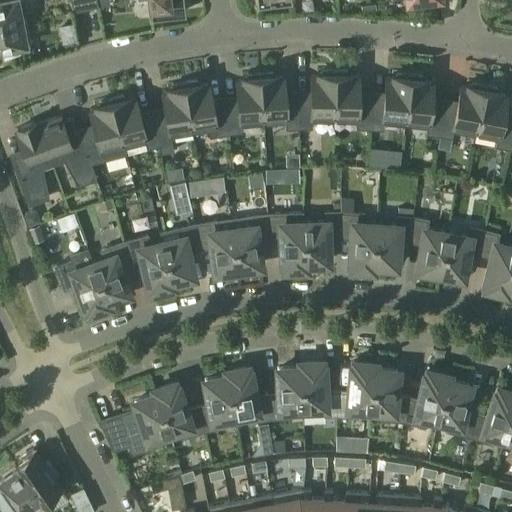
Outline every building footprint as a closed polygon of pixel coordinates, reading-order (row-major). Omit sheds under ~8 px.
[(0,0),(0,24),(21,21),(16,0),(0,0)] [(70,0),(73,11),(98,6),(96,0),(70,0)] [(148,0),(150,16),(184,12),(183,0),(136,0),(136,1),(143,0),(148,0)] [(26,19),(21,21),(0,24),(0,49),(2,49),(5,57),(17,52),(15,46),(31,43),(26,19)] [(334,118),(334,70),(321,70),(321,73),(316,73),(316,75),(310,75),(310,101),(297,101),(298,128),(305,128),(311,128),(311,118),(334,118)] [(356,124),(356,128),(362,128),(369,128),(370,102),(358,102),(358,75),(352,75),(352,73),(347,73),(347,70),(334,70),(334,118),(356,119),(356,124)] [(285,125),(285,129),(292,128),(298,128),(297,101),(285,102),(283,76),(277,77),(277,74),(272,75),(272,72),(259,73),(263,121),(285,119),(285,125)] [(263,121),(259,73),(246,74),(246,77),(242,77),(242,79),(236,80),(238,106),(225,107),(228,133),(235,132),(241,132),(240,123),(263,121)] [(405,122),(409,74),(397,73),(396,76),(392,75),(391,78),(385,77),(383,103),(370,102),(369,128),(375,128),(381,129),(382,120),(405,122)] [(426,130),(426,134),(432,134),(438,135),(442,109),(430,108),(433,82),(426,81),(427,79),(422,78),(422,76),(409,74),(405,122),(427,124),(426,130)] [(209,136),(215,135),(222,134),(228,133),(225,107),(213,109),(208,83),(202,84),(202,82),(197,83),(197,80),(184,82),(192,130),(205,128),(209,136)] [(160,153),(173,151),(170,134),(192,130),(184,82),(171,85),(172,87),(167,88),(167,90),(161,91),(166,117),(154,119),(159,145),(160,153)] [(475,132),(484,85),(471,83),(471,85),(466,84),(466,87),(460,86),(455,112),(442,109),(438,135),(445,136),(451,137),(453,128),(475,132)] [(495,142),(495,146),(508,149),(511,129),(511,122),(501,120),(506,95),(500,93),(501,91),(496,90),(497,88),(484,85),(475,132),(497,136),(495,142)] [(146,148),(159,145),(154,119),(153,120),(141,123),(134,97),(129,99),(128,97),(124,98),(123,95),(110,99),(123,145),(144,139),(145,145),(146,148)] [(123,145),(110,99),(98,102),(98,104),(94,106),(95,108),(89,109),(95,135),(81,139),(90,163),(126,154),(123,145)] [(37,124),(52,165),(64,161),(77,186),(95,179),(90,163),(81,139),(80,139),(69,143),(60,116),(37,124)] [(52,165),(37,124),(36,125),(35,122),(17,128),(18,131),(15,132),(25,159),(14,163),(28,204),(47,197),(41,169),(52,165)] [(171,211),(191,210),(190,179),(170,180),(171,211)] [(61,229),(79,223),(75,211),(57,217),(61,229)] [(339,236),(340,211),(324,212),(325,221),(303,222),(305,262),(327,262),(327,236),(339,236)] [(365,213),(355,213),(340,211),(339,236),(351,237),(350,262),(351,262),(351,267),(373,269),(373,264),(375,223),(364,222),(365,213)] [(303,212),(282,213),(266,214),(269,238),(281,238),(282,263),(283,263),(283,268),(306,268),(305,262),(303,222),(303,212)] [(269,238),(266,214),(251,216),(253,225),(232,228),(237,268),(260,265),(256,240),(269,238)] [(409,241),(412,217),(397,216),(397,225),(375,223),(373,264),(395,265),(397,240),(409,241)] [(412,217),(409,241),(421,243),(417,268),(419,268),(418,274),(439,277),(440,272),(439,272),(446,232),(426,228),(427,219),(412,217)] [(211,231),(210,221),(205,221),(202,222),(194,223),(199,248),(211,246),(214,271),(237,268),(232,228),(211,231)] [(159,231),(161,242),(171,281),(171,280),(193,275),(187,251),(199,248),(194,223),(182,225),(171,228),(159,231)] [(478,253),(483,229),(469,227),(467,236),(446,232),(439,272),(440,272),(462,276),(466,251),(478,253)] [(507,287),(511,264),(511,245),(496,242),(498,233),(484,229),(483,229),(478,253),(479,253),(491,257),(484,281),(486,282),(485,287),(506,292),(507,287)] [(150,244),(148,234),(139,236),(131,237),(123,240),(130,265),(142,261),(148,286),(150,286),(151,291),(173,286),(172,284),(171,280),(171,281),(161,242),(150,244)] [(99,248),(102,259),(92,262),(106,300),(127,293),(119,269),(130,265),(123,240),(115,242),(107,245),(99,248)] [(106,300),(92,262),(83,265),(80,257),(56,265),(64,288),(76,284),(84,308),(86,307),(87,312),(108,305),(106,300)] [(335,415),(336,390),(324,391),(323,366),(321,366),(321,360),(299,362),(299,367),(300,367),(302,407),(321,406),(322,416),(335,415)] [(336,390),(335,415),(356,417),(357,408),(369,409),(374,368),(375,363),(353,361),(353,366),(351,366),(349,391),(336,390)] [(269,418),(266,394),(254,396),(249,371),(248,371),(247,366),(225,370),(226,375),(227,375),(234,415),(253,411),(254,420),(267,418),(269,418)] [(266,394),(269,418),(288,417),(288,408),(302,407),(300,367),(299,367),(277,368),(278,383),(278,393),(266,394)] [(402,421),(407,396),(394,395),(395,385),(396,370),(374,368),(369,409),(381,410),(380,419),(402,421)] [(407,396),(402,421),(423,426),(425,417),(437,419),(447,380),(448,375),(427,370),(426,375),(424,375),(419,399),(407,396)] [(225,426),(223,417),(234,415),(227,375),(226,375),(204,379),(207,394),(209,404),(197,406),(202,430),(225,426)] [(469,436),(475,412),(463,409),(465,399),(469,385),(447,380),(437,419),(449,422),(447,431),(469,436)] [(202,430),(197,406),(185,410),(177,386),(176,387),(174,382),(153,388),(155,393),(166,432),(179,428),(182,437),(202,430)] [(475,412),(469,436),(490,443),(493,434),(504,437),(511,413),(511,391),(498,387),(496,392),(495,392),(487,416),(475,412)] [(153,436),(166,432),(155,393),(134,400),(138,414),(121,420),(101,426),(112,450),(129,444),(132,453),(156,445),(153,436)] [(257,422),(258,451),(274,451),(273,421),(257,422)] [(13,462),(41,503),(61,489),(51,476),(56,472),(47,459),(42,462),(33,449),(13,462)] [(304,456),(287,457),(288,467),(304,466),(304,456)] [(312,465),(326,465),(326,456),(312,456),(312,465)] [(348,466),(348,457),(334,456),(333,465),(348,466)] [(348,457),(348,466),(364,467),(365,457),(348,457)] [(266,469),(265,460),(250,462),(252,471),(266,469)] [(397,471),(398,462),(384,460),(383,469),(397,471)] [(0,494),(7,505),(0,509),(0,511),(21,511),(39,500),(41,503),(13,462),(13,463),(14,464),(2,473),(3,475),(0,477),(0,484),(4,490),(0,493),(0,494)] [(398,462),(397,471),(413,474),(415,464),(398,462)] [(231,475),(245,472),(243,463),(229,466),(231,475)] [(434,478),(437,469),(422,466),(420,475),(434,478)] [(210,481),(224,477),(222,468),(207,472),(210,481)] [(192,469),(177,474),(180,483),(195,478),(192,469)] [(457,485),(460,476),(444,471),(441,480),(457,485)] [(171,509),(185,506),(180,483),(177,474),(150,483),(153,492),(166,488),(171,509)] [(491,494),(494,485),(480,481),(477,490),(491,494)] [(82,487),(70,493),(78,511),(91,511),(94,511),(82,487)] [(301,511),(303,488),(297,487),(270,493),(272,502),(273,502),(274,511),(301,511)] [(511,490),(500,487),(498,496),(511,500),(511,499),(511,490)] [(303,488),(301,511),(323,511),(324,499),(323,498),(310,498),(310,488),(303,488)] [(344,511),(346,500),(344,500),(331,499),(332,490),(324,489),(323,498),(324,499),(323,511),(344,511)] [(346,500),(344,511),(367,511),(369,492),(367,492),(345,490),(344,500),(346,500)] [(396,511),(397,494),(377,492),(376,492),(374,492),(373,511),(396,511)] [(257,495),(250,497),(252,511),(274,511),(273,502),(272,502),(270,493),(257,495)] [(397,494),(396,511),(417,511),(418,504),(419,505),(420,495),(397,494)] [(440,511),(441,506),(441,497),(433,496),(432,505),(419,505),(418,504),(417,511),(440,511)] [(252,511),(250,497),(229,501),(230,511),(252,511)] [(230,511),(229,501),(207,505),(208,511),(230,511)] [(469,511),(472,505),(465,503),(462,511),(445,506),(441,506),(440,511),(469,511)]
